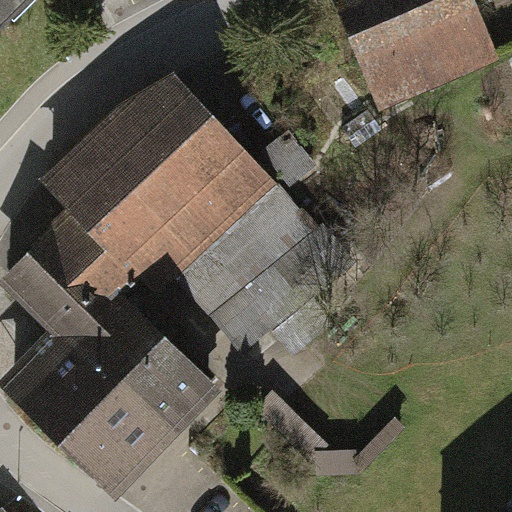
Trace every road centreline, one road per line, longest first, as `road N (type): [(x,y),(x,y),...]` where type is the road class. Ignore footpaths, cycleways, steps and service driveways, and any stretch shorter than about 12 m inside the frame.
road 1 (residential): [(0,198),(78,107),(145,61),(262,0)]
road 2 (residential): [(102,511),(0,432)]
